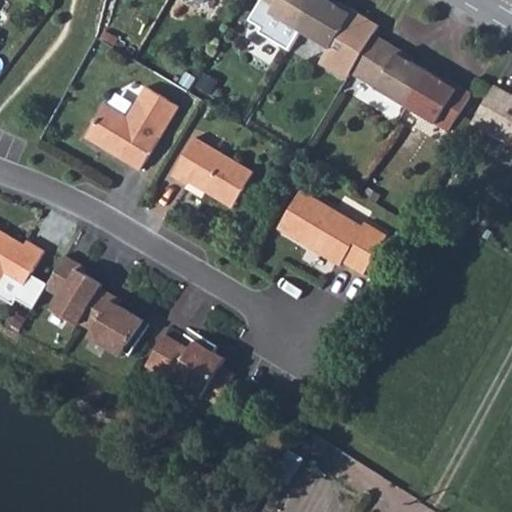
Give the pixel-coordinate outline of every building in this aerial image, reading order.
[(260,0),(290,19),(302,0),(260,0)] [(370,16),(356,8),(343,0),(302,0),(290,19),(319,38),(310,51),(338,68),(370,16)] [(391,95),(414,57),(400,49),(401,43),(391,37),(376,29),(351,70),(391,95)] [(432,69),(414,57),(391,95),(437,123),(462,80),(443,69),(436,65),(432,69)] [(485,75),(463,112),(511,141),(511,79),(507,87),(485,75)] [(103,95),(83,128),(124,153),(135,134),(149,143),(176,98),(143,78),(127,105),(121,106),(103,95)] [(193,128),(169,166),(184,175),(186,172),(230,199),(252,164),(193,128)] [(135,134),(124,153),(138,161),(149,143),(135,134)] [(340,254),(361,267),(384,228),(362,215),(360,219),(298,182),(275,220),(305,238),(307,234),(340,254)] [(21,281),(42,244),(24,233),(22,238),(0,225),(0,276),(2,275),(4,272),(21,281)] [(307,234),(305,238),(338,258),(340,254),(307,234)] [(78,256),(62,248),(43,281),(58,290),(49,306),(74,320),(72,324),(86,332),(82,339),(116,357),(137,320),(109,305),(90,294),(92,289),(100,275),(75,261),(78,256)] [(92,289),(90,294),(109,305),(112,300),(92,289)] [(201,392),(216,400),(232,371),(217,363),(219,360),(188,343),(183,350),(158,336),(140,369),(167,383),(168,381),(198,397),(201,392)]
